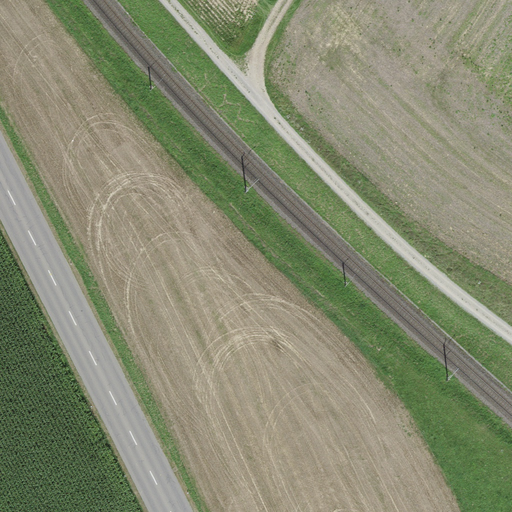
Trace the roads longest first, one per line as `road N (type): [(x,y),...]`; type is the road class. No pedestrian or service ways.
road 1 (track): [(170,0),(347,194),(423,267),(511,333)]
road 2 (tertiary): [(0,169),(174,511)]
